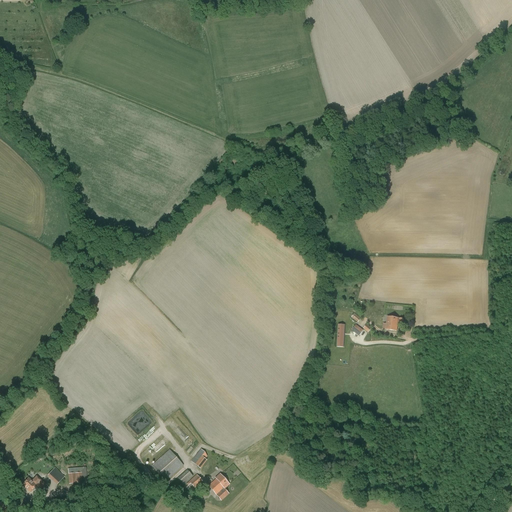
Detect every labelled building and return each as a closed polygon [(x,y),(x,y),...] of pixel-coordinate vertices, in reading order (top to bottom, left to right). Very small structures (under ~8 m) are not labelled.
[(352,318),(357,323),(361,319),(355,314),(352,318)] [(398,319),(387,317),(386,330),(397,331),(398,325),(400,326),(401,323),(402,324),(403,319),(398,319)] [(363,329),(368,333),(372,328),(367,324),(363,329)] [(340,347),(342,328),(343,326),(336,325),(333,346),(340,347)] [(207,457),(205,452),(201,449),(191,461),(200,469),(207,460),(205,459),(207,457)] [(151,466),(165,482),(184,466),(169,450),(151,466)] [(65,477),(55,468),(47,476),(57,485),(65,477)] [(69,468),(69,484),(86,483),(85,468),(69,468)] [(177,479),(183,485),(193,477),(187,470),(177,479)] [(186,488),(189,492),(192,490),(193,490),(203,482),(197,474),(186,484),(187,484),(185,486),(186,487),(186,488)] [(224,489),(229,485),(220,474),(215,478),(216,479),(208,486),(221,501),(229,494),(224,489)] [(21,485),(30,493),(36,486),(44,494),(49,488),(36,476),(32,481),(28,478),(21,485)]
